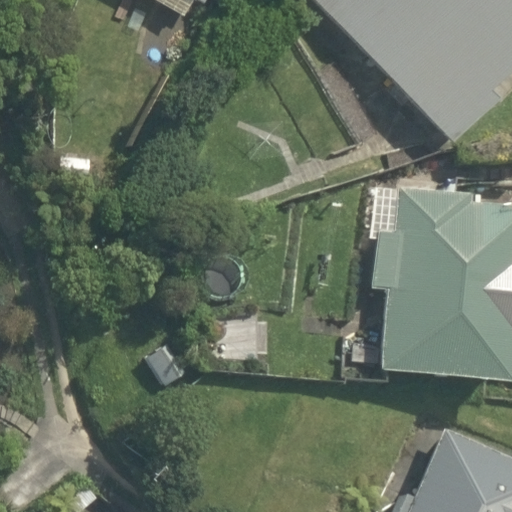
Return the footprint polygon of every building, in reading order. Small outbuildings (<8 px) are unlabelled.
[(171,0),(195,13),(202,0),(171,0)] [(292,0),(289,3),(443,154),(489,108),(482,102),(511,71),(511,6),(505,0),(464,0),(461,3),(458,0),(292,0)] [(88,151),(63,149),(59,182),(85,185),(88,151)] [(371,380),(494,393),(499,343),(511,344),(511,303),(506,303),(511,246),(511,218),(459,213),(460,205),(368,195),(363,249),(370,249),(365,297),(379,299),(371,380)] [(205,366),(229,360),(220,325),(196,331),(205,366)] [(157,389),(181,375),(164,346),(140,359),(157,389)] [(511,511),(511,471),(437,439),(408,504),(400,501),(395,511),(511,511)] [(63,511),(73,511),(87,501),(71,480),(51,496),(63,511)]
